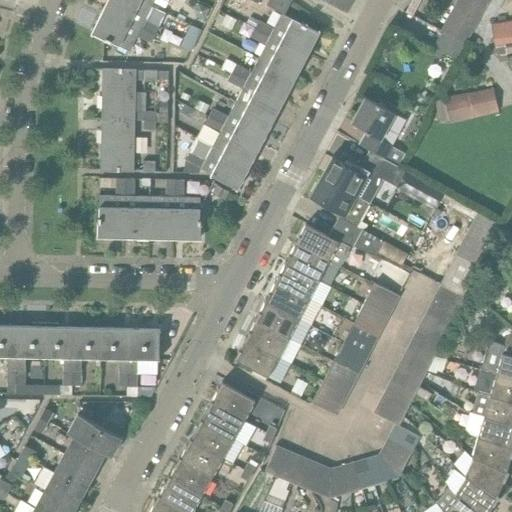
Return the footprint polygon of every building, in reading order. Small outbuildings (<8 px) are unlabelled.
[(108,0),(104,10),(156,35),(159,27),(145,20),(152,6),(140,0),(108,0)] [(269,0),(266,5),(284,15),(291,0),(269,0)] [(352,0),(327,0),(346,11),(352,0)] [(413,17),(421,0),(412,0),(406,13),(413,17)] [(456,0),(440,31),(443,33),(465,45),(485,9),(489,0),(456,0)] [(511,0),(505,0),(501,8),(511,13),(511,0)] [(152,41),(156,35),(104,10),(92,33),(130,51),(138,35),(152,41)] [(255,28),(307,55),(319,33),(301,24),(281,14),(274,28),(259,20),(255,28)] [(511,20),(491,24),(495,47),(505,46),(506,54),(511,53),(511,20)] [(295,78),(307,55),(255,28),(250,37),(265,45),(258,59),(295,78)] [(443,33),(435,47),(457,60),(465,45),(443,33)] [(232,72),(284,100),(295,78),(258,59),(251,72),(236,64),(232,72)] [(105,120),(135,121),(136,70),(102,69),(101,110),(105,110),(105,120)] [(145,81),(157,81),(157,71),(145,71),(145,81)] [(272,121),(284,100),(232,72),(227,81),(242,89),(235,102),(272,121)] [(475,117),(499,112),(493,88),(469,93),(469,92),(444,98),(445,100),(435,102),(439,123),(449,121),(450,123),(475,117)] [(375,153),(399,166),(405,154),(381,141),(396,114),(365,97),(351,122),(366,130),(358,144),(375,153)] [(261,144),(271,123),(272,121),(235,102),(228,116),(213,108),(209,117),(261,144)] [(144,121),(156,121),(156,112),(144,112),(144,121)] [(249,166),(261,144),(209,117),(204,125),(219,133),(212,146),(249,166)] [(100,170),(134,171),(135,121),(105,120),(105,130),(101,130),(100,170)] [(144,130),(156,131),(156,121),(144,121),(144,130)] [(197,172),(199,168),(238,188),(249,166),(212,146),(205,160),(190,152),(181,173),(197,172)] [(321,177),(357,197),(368,203),(381,180),(398,189),(408,171),(399,166),(375,153),(364,175),(332,158),(321,177)] [(143,171),(155,172),(155,162),(143,161),(143,171)] [(368,203),(357,197),(321,177),(311,196),(341,213),(339,217),(355,226),(368,203)] [(98,238),(124,238),(125,179),(116,179),(116,196),(99,196),(98,238)] [(124,238),(148,238),(149,196),(134,196),(135,179),(125,179),(124,238)] [(148,238),(174,239),(176,180),(166,180),(165,197),(149,196),(148,238)] [(176,180),(174,239),(199,239),(199,197),(184,197),(184,180),(176,180)] [(440,285),(441,285),(465,298),(503,223),(477,211),(440,285)] [(376,257),(383,242),(355,226),(339,217),(329,235),(376,257)] [(294,244),(328,262),(340,268),(350,248),(305,225),(300,236),(299,235),(294,244)] [(318,281),(328,262),(294,244),(294,245),(295,245),(290,255),(289,254),(284,264),(318,281)] [(308,300),(318,281),(284,264),(285,265),(280,274),(279,274),(274,283),(308,300)] [(298,319),(308,300),(274,283),(275,284),(270,293),(269,293),(264,302),(271,305),(298,319)] [(369,294),(393,307),(399,296),(374,283),(369,294)] [(460,309),(465,298),(441,285),(435,296),(460,309)] [(363,304),(388,317),(393,307),(369,294),(363,304)] [(454,319),(460,309),(435,296),(430,306),(454,319)] [(288,339),(298,319),(271,305),(264,302),(264,303),(265,303),(260,312),(259,312),(254,321),(288,339)] [(382,328),(388,317),(363,304),(357,315),(382,328)] [(449,330),(454,319),(430,306),(424,317),(449,330)] [(382,328),(357,315),(356,315),(352,323),(377,336),(382,328)] [(443,341),(449,330),(424,317),(418,328),(443,341)] [(278,358),(288,339),(254,321),(254,322),(250,331),(249,331),(244,340),(278,358)] [(26,358),(44,358),(45,323),(32,323),(32,326),(17,326),(16,385),(25,385),(26,358)] [(63,386),(72,386),(74,327),(58,327),(58,324),(45,323),(44,358),(63,359),(63,386)] [(347,333),(372,346),(377,336),(352,323),(347,333)] [(7,385),(16,385),(17,326),(0,325),(0,357),(7,357),(7,385)] [(74,327),(72,386),(82,386),(82,371),(81,371),(81,359),(101,359),(101,328),(74,327)] [(119,387),(128,387),(130,328),(101,328),(101,359),(119,360),(119,387)] [(137,387),(137,359),(157,360),(158,329),(130,328),(128,387),(137,387)] [(438,351),(443,341),(418,328),(413,338),(438,351)] [(502,354),(511,356),(511,331),(507,338),(502,354)] [(342,342),(368,356),(372,346),(347,333),(342,342)] [(432,362),(438,351),(413,338),(407,349),(432,362)] [(268,377),(278,358),(244,340),(244,341),(245,341),(240,351),(239,350),(234,360),(236,362),(236,361),(268,377)] [(332,361),(358,375),(368,356),(342,342),(332,361)] [(427,372),(432,362),(407,349),(402,359),(427,372)] [(496,375),(511,379),(511,356),(502,354),(496,375)] [(421,383),(427,372),(402,359),(396,370),(421,383)] [(358,375),(332,361),(322,381),(348,394),(358,375)] [(419,387),(421,383),(396,370),(391,381),(416,394),(419,387)] [(489,396),(511,401),(511,379),(496,375),(489,396)] [(343,405),(348,394),(322,381),(317,391),(343,405)] [(410,404),(416,394),(391,381),(385,392),(410,404)] [(211,402),(244,421),(255,401),(224,384),(224,383),(222,382),(216,392),(217,392),(212,401),(211,401),(211,402)] [(419,387),(416,394),(427,402),(432,395),(419,387)] [(338,415),(343,405),(317,391),(311,402),(338,415)] [(404,415),(410,404),(385,392),(380,402),(404,415)] [(483,417),(511,424),(511,401),(489,396),(483,417)] [(233,440),(244,421),(211,402),(206,411),(201,420),(200,420),(233,440)] [(399,426),(404,415),(380,402),(374,413),(395,425),(399,426)] [(92,447),(103,428),(89,421),(93,413),(84,408),(80,415),(78,414),(68,434),(74,437),(92,447)] [(39,419),(47,423),(52,413),(44,409),(39,419)] [(477,438),(511,446),(511,424),(483,417),(477,438)] [(33,430),(41,434),(47,423),(39,419),(33,430)] [(222,458),(233,440),(200,420),(195,429),(196,430),(191,439),(190,439),(222,458)] [(415,448),(420,437),(399,426),(395,425),(390,435),(415,448)] [(266,434),(274,437),(277,429),(270,426),(266,434)] [(92,447),(105,454),(111,458),(121,438),(103,428),(92,447)] [(263,441),(271,444),(274,437),(266,434),(263,441)] [(409,458),(415,448),(390,435),(384,445),(409,458)] [(95,471),(105,454),(92,447),(74,437),(65,454),(95,471)] [(471,458),(473,459),(510,472),(508,471),(511,457),(511,446),(477,438),(471,458)] [(212,477),(222,458),(190,439),(185,448),(185,449),(180,458),(179,457),(179,458),(212,477)] [(379,456),(398,480),(409,458),(384,445),(379,456)] [(20,453),(32,459),(36,452),(25,446),(20,453)] [(264,472),(275,477),(286,451),(275,446),(264,472)] [(275,477),(286,481),(298,455),(286,451),(275,477)] [(16,461),(28,467),(32,459),(20,453),(16,461)] [(85,489),(95,471),(65,454),(55,472),(85,489)] [(286,481),(297,486),(309,460),(298,455),(286,481)] [(374,487),(398,480),(379,456),(366,459),(374,487)] [(201,496),(212,477),(179,458),(174,467),(175,468),(170,476),(169,476),(168,477),(201,496)] [(362,490),(374,487),(366,459),(355,463),(362,490)] [(464,477),(466,478),(499,495),(505,482),(506,482),(510,472),(473,459),(464,477)] [(297,486),(308,491),(319,465),(309,460),(297,486)] [(351,493),(362,490),(355,463),(343,466),(351,493)] [(244,471),(251,475),(256,468),(248,464),(244,471)] [(308,491),(329,499),(331,470),(319,465),(308,491)] [(329,499),(351,493),(343,466),(331,470),(329,499)] [(240,478),(247,482),(251,475),(244,471),(240,478)] [(76,507),(85,489),(55,472),(45,490),(76,507)] [(185,511),(192,511),(201,496),(168,477),(163,486),(164,486),(159,495),(158,495),(158,496),(185,511)] [(456,496),(478,511),(489,511),(494,505),(495,506),(501,497),(499,495),(466,478),(455,495),(456,496)] [(0,488),(7,493),(11,485),(0,479),(0,488)] [(42,511),(72,511),(76,507),(45,490),(35,508),(42,511)] [(185,511),(158,496),(153,505),(149,511),(185,511)] [(478,511),(456,496),(443,511),(478,511)] [(222,508),(228,511),(229,511),(233,505),(226,501),(222,508)]
